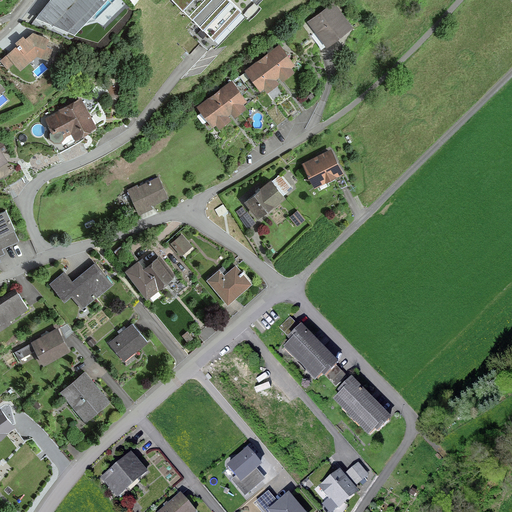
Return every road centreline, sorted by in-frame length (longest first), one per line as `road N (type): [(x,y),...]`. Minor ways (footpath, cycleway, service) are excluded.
road 1 (residential): [(45,511),(114,433),(282,286)]
road 2 (residential): [(0,278),(174,216),(232,245),(282,286)]
road 3 (residential): [(282,286),(413,421),(359,511)]
road 4 (track): [(369,212),(511,73)]
